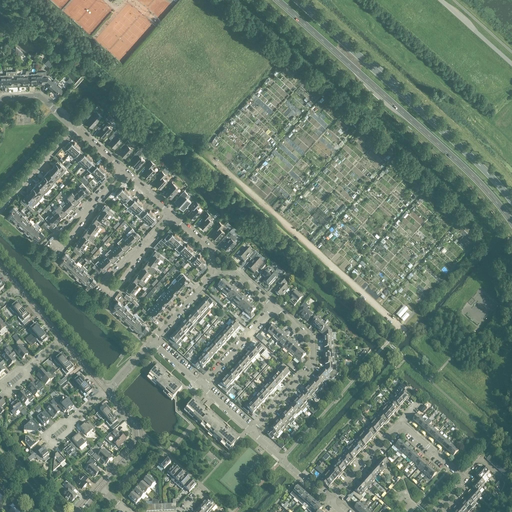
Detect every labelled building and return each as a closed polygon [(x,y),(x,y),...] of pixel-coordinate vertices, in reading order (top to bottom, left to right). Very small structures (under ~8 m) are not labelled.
[(28,74),(29,84),(29,85),(29,86),(33,85),(33,84),(37,84),(37,73),(31,73),(31,74),(29,74),(28,74)] [(42,73),(37,73),(37,84),(43,84),(46,85),(49,75),(42,75),(42,73)] [(12,74),(6,75),(7,86),(11,86),(11,87),(18,86),(17,75),(12,75),(12,74)] [(23,74),(17,75),(18,86),(25,86),(25,85),(29,85),(29,84),(28,74),(23,74)] [(54,79),(49,75),(46,85),(48,86),(52,89),(60,81),(56,78),(54,79)] [(60,81),(52,89),(55,92),(55,93),(58,96),(66,88),(63,85),(62,86),(59,83),(60,81)] [(93,128),(103,117),(96,111),(95,112),(93,110),(87,116),(90,118),(86,122),(93,128)] [(109,126),(111,124),(105,119),(98,128),(100,125),(103,127),(98,133),(100,134),(100,135),(101,137),(102,137),(104,138),(112,129),(109,126)] [(115,149),(123,141),(119,138),(123,134),(117,129),(109,138),(113,134),(115,136),(109,143),(115,149)] [(126,158),(133,150),(127,145),(130,142),(127,140),(121,147),(126,142),(128,144),(120,153),(123,155),(123,156),(124,157),(125,157),(126,158)] [(65,150),(70,154),(78,145),(75,143),(73,144),(72,143),(71,144),(68,142),(64,147),(66,149),(65,150)] [(78,145),(70,154),(74,158),(75,157),(77,159),(82,153),(80,151),(80,150),(79,149),(80,148),(78,145)] [(140,156),(142,154),(142,153),(138,150),(132,157),(135,159),(131,163),(138,169),(145,161),(142,158),(142,157),(141,157),(140,156)] [(84,155),(82,153),(77,159),(79,160),(78,161),(82,165),(90,156),(87,154),(86,155),(84,154),(84,155)] [(90,156),(82,165),(86,169),(87,168),(89,170),(94,164),(92,162),(93,162),(91,160),(93,159),(90,156)] [(145,177),(147,178),(147,177),(149,179),(156,172),(153,169),(153,167),(155,165),(150,160),(146,165),(149,167),(143,174),(145,175),(145,176),(145,177)] [(54,166),(53,168),(61,175),(67,169),(57,161),(53,165),(54,166)] [(96,166),(94,164),(89,170),(91,172),(90,173),(95,176),(103,168),(100,165),(98,167),(97,165),(96,166)] [(50,169),(46,173),(56,182),(61,175),(53,168),(51,170),(50,169)] [(103,168),(95,176),(99,180),(100,179),(102,181),(106,176),(104,174),(105,173),(104,172),(105,170),(103,168)] [(167,182),(164,179),(164,178),(167,175),(162,171),(158,176),(160,178),(155,184),(160,189),(167,182)] [(43,179),(41,180),(50,188),(56,182),(46,173),(42,178),(43,179)] [(39,181),(35,186),(44,194),(50,188),(41,180),(40,182),(39,181)] [(171,199),(178,192),(174,189),(177,186),(172,182),(167,187),(170,189),(166,194),(171,199)] [(81,187),(78,191),(84,197),(87,194),(88,195),(91,192),(82,183),(79,186),(81,187)] [(32,191),(30,193),(39,200),(44,194),(35,186),(31,190),(32,191)] [(116,195),(120,199),(128,190),(125,188),(124,189),(122,188),(121,189),(119,187),(114,192),(116,194),(116,195)] [(128,190),(120,199),(124,203),(125,202),(127,204),(132,198),(130,196),(131,196),(129,194),(130,193),(128,190)] [(183,210),(187,206),(188,205),(191,201),(188,198),(190,196),(184,190),(174,201),(174,202),(177,198),(180,201),(177,204),(180,207),(180,208),(183,209),(183,210)] [(72,192),(70,195),(78,204),(81,201),(80,201),(84,197),(78,191),(74,194),(72,192)] [(28,194),(23,198),(33,207),(39,200),(30,193),(28,195),(28,194)] [(69,199),(65,202),(71,209),(75,205),(76,206),(78,204),(70,195),(67,197),(69,199)] [(134,200),(132,198),(127,204),(129,206),(128,206),(132,210),(140,201),(137,199),(136,200),(135,199),(134,200)] [(140,201),(132,210),(136,214),(137,213),(139,215),(144,209),(142,207),(143,207),(142,205),(143,204),(140,201)] [(194,220),(201,212),(197,208),(200,205),(196,201),(191,206),(194,208),(188,214),(194,220)] [(60,204),(58,206),(66,215),(69,213),(68,212),(71,209),(65,202),(62,206),(60,204)] [(115,212),(105,205),(102,207),(103,208),(100,212),(107,218),(110,214),(112,215),(115,212)] [(341,214),(347,207),(344,205),(338,212),(341,214)] [(11,217),(13,219),(20,212),(14,206),(10,211),(11,212),(8,216),(10,218),(11,217)] [(57,210),(53,214),(59,220),(63,217),(64,218),(66,215),(58,206),(55,209),(57,210)] [(146,211),(144,209),(139,215),(141,217),(141,218),(145,221),(153,213),(150,210),(149,212),(147,210),(146,211)] [(20,212),(13,219),(16,221),(15,222),(17,224),(24,216),(20,212)] [(107,218),(100,212),(97,216),(96,215),(94,218),(104,226),(106,223),(104,221),(107,218)] [(211,224),(213,222),(210,219),(210,218),(211,216),(207,212),(203,216),(205,219),(200,225),(202,226),(201,227),(202,228),(203,229),(204,228),(206,230),(209,227),(210,227),(212,225),(211,224)] [(153,213),(145,221),(149,225),(150,224),(152,226),(156,221),(154,220),(156,218),(154,217),(155,215),(153,213)] [(48,215),(45,218),(54,227),(56,224),(59,220),(53,214),(50,217),(48,215)] [(24,216),(17,224),(19,226),(20,225),(23,227),(29,220),(24,216)] [(104,226),(94,218),(92,221),(93,222),(90,225),(97,231),(100,227),(102,228),(104,226)] [(29,220),(23,227),(25,230),(24,231),(26,233),(34,225),(29,220)] [(225,233),(222,230),(222,228),(224,226),(219,222),(215,226),(217,229),(212,235),(218,241),(225,233)] [(34,225),(26,233),(28,235),(29,234),(32,236),(38,229),(34,225)] [(97,231),(90,225),(87,229),(86,229),(84,231),(94,239),(96,236),(94,235),(97,231)] [(141,237),(132,228),(130,231),(131,233),(128,236),(134,242),(137,239),(138,240),(141,237)] [(38,229),(32,236),(35,238),(34,239),(36,241),(39,237),(41,239),(45,234),(38,229)] [(94,239),(84,231),(82,234),(83,235),(80,239),(87,244),(90,240),(92,242),(94,239)] [(234,240),(237,237),(230,231),(222,239),(223,238),(226,241),(223,245),(229,251),(236,243),(234,240)] [(168,246),(170,244),(178,235),(175,233),(174,234),(172,233),(171,235),(169,233),(164,237),(166,239),(166,240),(164,242),(168,246)] [(178,235),(170,244),(174,248),(175,247),(177,249),(182,243),(180,241),(181,241),(179,239),(181,238),(178,235)] [(123,237),(120,240),(129,249),(131,246),(130,246),(134,242),(128,236),(124,239),(123,237)] [(87,244),(80,239),(77,243),(76,242),(74,245),(84,252),(86,249),(84,248),(87,244)] [(129,249),(120,240),(117,242),(119,244),(116,247),(122,254),(125,251),(126,251),(129,249)] [(184,245),(182,243),(177,249),(179,251),(178,252),(182,255),(190,247),(188,244),(186,246),(185,244),(184,245)] [(110,249),(108,251),(116,260),(119,258),(118,257),(122,254),(116,247),(112,251),(110,249)] [(190,247),(182,255),(187,259),(187,258),(189,260),(195,254),(193,253),(193,252),(192,251),(193,249),(190,247)] [(251,259),(252,260),(258,254),(257,252),(255,254),(253,252),(252,253),(246,247),(238,256),(245,262),(249,258),(251,260),(251,259)] [(80,256),(82,253),(75,248),(73,250),(80,256)] [(153,253),(150,257),(157,263),(160,259),(162,260),(165,257),(155,250),(152,253),(153,253)] [(116,260),(108,251),(105,254),(107,256),(103,259),(110,266),(113,262),(114,263),(116,260)] [(63,263),(65,266),(72,259),(65,253),(62,257),(63,259),(59,262),(62,265),(63,263)] [(197,256),(195,254),(189,260),(191,262),(191,263),(195,267),(203,258),(200,255),(199,257),(197,256)] [(258,254),(252,260),(254,262),(248,268),(254,273),(258,268),(261,271),(266,264),(264,263),(263,263),(262,263),(259,260),(259,259),(259,258),(257,256),(259,254),(258,254)] [(157,263),(150,257),(147,261),(146,260),(144,263),(154,271),(156,268),(154,266),(157,263)] [(203,258),(195,267),(199,270),(200,269),(202,271),(206,267),(204,265),(206,263),(204,262),(206,260),(203,258)] [(72,259),(65,266),(68,268),(67,269),(69,271),(76,263),(72,259)] [(98,261),(95,263),(104,272),(107,270),(106,269),(110,266),(103,259),(100,262),(98,261)] [(76,263),(69,271),(71,273),(72,272),(75,274),(81,267),(76,263)] [(154,271),(144,263),(142,266),(143,267),(140,271),(147,276),(150,272),(152,274),(154,271)] [(81,267),(75,274),(77,276),(76,278),(78,280),(86,271),(81,267)] [(86,271),(78,280),(80,281),(81,280),(84,283),(90,276),(86,271)] [(147,276),(140,271),(137,274),(136,274),(134,277),(144,284),(146,281),(144,280),(147,276)] [(269,287),(277,278),(271,273),(268,271),(263,276),(266,279),(263,282),(269,287)] [(181,276),(177,280),(184,286),(187,283),(188,284),(191,280),(190,280),(181,272),(179,275),(181,276)] [(90,276),(84,283),(87,285),(86,286),(88,288),(91,284),(93,285),(97,281),(90,276)] [(144,284),(134,277),(132,279),(133,280),(130,284),(137,289),(140,286),(142,287),(144,284)] [(281,297),(288,289),(284,286),(287,283),(282,278),(278,283),(281,286),(275,292),(281,297)] [(172,282),(170,285),(179,293),(182,290),(181,289),(184,286),(177,280),(174,284),(172,282)] [(217,288),(222,293),(229,286),(223,281),(217,288)] [(137,289),(130,284),(127,288),(126,287),(124,290),(134,298),(136,295),(134,293),(137,289)] [(169,289),(166,292),(173,298),(175,295),(176,296),(179,293),(170,285),(167,287),(169,289)] [(229,286),(222,293),(227,298),(236,288),(234,286),(232,288),(229,286)] [(236,288),(227,298),(233,302),(239,295),(236,292),(238,290),(236,288)] [(300,299),(302,297),(299,295),(300,294),(296,291),(295,292),(293,290),(288,295),(291,298),(292,297),(293,298),(289,303),(294,307),(300,300),(300,299)] [(161,295),(158,297),(168,306),(171,302),(170,302),(173,298),(166,292),(162,296),(161,295)] [(239,295),(233,302),(238,307),(247,298),(244,296),(242,298),(239,295)] [(158,301),(155,305),(161,311),(164,308),(165,309),(168,306),(158,297),(156,299),(158,301)] [(247,298),(238,307),(243,312),(250,305),(247,302),(249,300),(247,298)] [(207,299),(203,303),(209,309),(213,304),(215,306),(217,304),(212,299),(210,301),(207,299)] [(115,311),(118,313),(124,306),(118,300),(114,305),(115,306),(112,310),(114,312),(115,311)] [(15,313),(17,316),(23,310),(20,306),(21,305),(18,302),(10,309),(14,314),(15,313)] [(209,309),(203,303),(199,308),(205,313),(209,309)] [(307,321),(313,316),(306,310),(309,307),(304,303),(299,309),(302,311),(299,314),(307,321)] [(149,307),(147,310),(156,318),(159,315),(158,314),(161,311),(155,305),(151,309),(149,307)] [(250,305),(243,312),(249,317),(255,310),(250,305)] [(124,306),(118,313),(120,315),(119,316),(122,318),(129,310),(124,306)] [(396,315),(400,318),(408,310),(404,306),(396,315)] [(205,313),(199,308),(195,312),(201,318),(200,318),(203,320),(207,315),(205,313)] [(26,314),(23,310),(17,316),(19,318),(18,318),(22,323),(30,317),(27,313),(26,314)] [(129,310),(122,318),(124,320),(125,319),(127,322),(134,315),(129,310)] [(201,318),(195,312),(191,317),(196,322),(200,318),(201,318)] [(404,322),(409,316),(406,313),(401,320),(404,322)] [(134,315),(127,322),(130,324),(129,325),(131,327),(138,319),(134,315)] [(314,326),(317,329),(323,322),(319,318),(320,318),(318,315),(310,324),(313,327),(314,326)] [(196,322),(191,317),(187,321),(192,327),(196,322)] [(7,330),(10,328),(6,322),(4,324),(0,319),(0,332),(5,328),(7,330)] [(138,319),(131,327),(133,329),(134,328),(137,330),(143,323),(138,319)] [(233,323),(229,327),(235,333),(239,328),(236,325),(238,323),(233,319),(231,321),(233,323)] [(192,327),(187,321),(183,326),(188,331),(192,327)] [(323,322),(317,329),(321,332),(323,335),(332,331),(327,326),(328,326),(323,322)] [(143,323),(137,330),(139,332),(138,333),(140,335),(144,331),(145,333),(149,328),(143,323)] [(33,335),(35,337),(41,332),(38,328),(39,327),(36,324),(28,331),(33,336),(33,335)] [(188,331),(183,326),(179,330),(184,335),(188,331)] [(267,333),(272,338),(279,331),(273,326),(267,333)] [(229,327),(225,332),(231,337),(235,333),(229,327)] [(184,335),(179,330),(174,335),(180,340),(181,340),(184,335)] [(279,331),(272,338),(278,343),(286,333),(284,331),(282,334),(279,331)] [(332,331),(323,335),(324,338),(324,343),(333,343),(333,337),(332,337),(332,331)] [(45,336),(41,332),(35,337),(37,340),(36,340),(41,345),(49,339),(46,335),(45,336)] [(225,332),(221,336),(227,341),(231,337),(225,332)] [(286,333),(278,343),(283,348),(290,340),(287,338),(289,335),(286,333)] [(180,340),(174,335),(170,339),(171,339),(169,341),(173,346),(172,347),(177,351),(180,348),(178,346),(182,341),(181,340),(180,340)] [(221,336),(217,341),(223,346),(227,341),(221,336)] [(22,359),(29,354),(23,347),(25,345),(20,340),(16,343),(20,347),(15,351),(22,359)] [(290,340),(283,348),(288,353),(297,343),(295,341),(293,343),(290,340)] [(217,341),(213,345),(219,350),(223,346),(217,341)] [(297,343),(288,353),(294,357),(300,350),(297,347),(299,345),(297,343)] [(333,343),(324,343),(324,347),(323,347),(323,352),(335,351),(335,348),(334,348),(333,343)] [(257,344),(253,349),(259,354),(263,350),(265,352),(267,349),(262,345),(260,347),(257,344)] [(213,345),(209,350),(215,355),(219,350),(213,345)] [(8,367),(15,361),(10,355),(13,352),(9,348),(4,352),(6,355),(6,356),(3,358),(9,366),(8,367)] [(259,354),(253,349),(249,353),(255,358),(259,354)] [(359,356),(362,359),(368,352),(365,349),(359,356)] [(209,350),(205,354),(211,359),(215,355),(209,350)] [(300,350),(294,357),(299,362),(306,355),(300,350)] [(335,351),(323,352),(324,356),(325,356),(325,360),(334,359),(334,354),(335,354),(335,351)] [(255,358),(249,353),(245,358),(251,363),(255,358)] [(59,365),(61,368),(67,362),(64,359),(65,358),(62,354),(54,361),(58,366),(59,365)] [(205,354),(201,358),(207,364),(211,359),(205,354)] [(199,356),(195,361),(193,363),(198,368),(200,366),(203,368),(207,364),(201,358),(199,356)] [(251,363),(245,358),(241,362),(247,367),(251,363)] [(334,359),(325,360),(325,365),(324,368),(337,373),(337,365),(334,365),(334,359)] [(67,362),(61,368),(63,370),(62,371),(66,376),(74,369),(71,365),(70,366),(67,362)] [(247,367),(241,362),(237,366),(243,372),(247,367)] [(283,368),(279,373),(285,378),(290,373),(287,371),(288,369),(283,364),(281,366),(283,368)] [(243,372),(237,366),(233,371),(239,376),(243,372)] [(158,367),(149,377),(174,399),(183,389),(172,379),(172,378),(172,377),(170,375),(169,377),(158,367)] [(337,373),(324,368),(323,371),(320,375),(326,381),(330,377),(332,379),(333,379),(334,379),(339,373),(337,373)] [(51,381),(54,379),(49,373),(46,375),(43,371),(37,376),(45,385),(51,381)] [(239,376),(233,371),(229,375),(235,381),(239,376)] [(279,373),(275,377),(281,382),(285,378),(279,373)] [(235,381),(229,375),(225,380),(231,385),(235,381)] [(326,381),(320,375),(317,378),(316,377),(313,380),(322,388),(324,386),(323,385),(326,381)] [(77,387),(79,390),(86,384),(82,380),(83,379),(80,376),(72,383),(77,388),(77,387)] [(275,377),(271,381),(277,387),(281,382),(275,377)] [(60,387),(68,380),(66,378),(61,381),(60,380),(57,382),(60,387)] [(231,385),(225,380),(221,384),(224,387),(222,389),(227,394),(229,392),(227,390),(231,385)] [(322,388),(313,380),(310,384),(311,384),(308,388),(315,394),(319,390),(320,390),(322,388)] [(271,381),(267,386),(273,391),(277,387),(271,381)] [(39,394),(44,390),(39,384),(37,386),(36,386),(34,383),(31,386),(29,388),(29,387),(28,388),(35,396),(37,394),(38,394),(39,394)] [(89,388),(86,384),(79,390),(81,392),(85,397),(93,391),(90,387),(89,388)] [(267,386),(263,390),(269,396),(273,391),(267,386)] [(261,393),(259,395),(265,400),(269,396),(263,390),(261,388),(259,390),(261,393)] [(315,394),(308,388),(306,391),(305,390),(302,393),(310,401),(313,398),(312,398),(315,394)] [(399,393),(396,396),(403,402),(406,399),(408,400),(410,397),(401,389),(398,392),(399,393)] [(32,402),(34,400),(31,395),(28,397),(24,392),(23,393),(22,392),(20,393),(21,394),(18,397),(24,404),(30,400),(32,402)] [(311,401),(310,401),(302,393),(299,396),(300,397),(297,400),(304,406),(307,402),(309,404),(311,404),(311,403),(311,401)] [(259,395),(255,399),(261,405),(265,400),(259,395)] [(58,405),(64,413),(66,411),(67,412),(74,406),(65,396),(63,396),(59,399),(59,402),(60,404),(58,405)] [(392,399),(389,402),(399,410),(401,407),(400,406),(403,402),(396,396),(393,400),(392,399)] [(226,427),(209,413),(210,412),(209,411),(209,410),(207,408),(205,409),(203,407),(208,401),(205,399),(200,404),(194,399),(189,406),(184,412),(229,452),(240,440),(229,431),(230,430),(230,429),(229,428),(227,426),(226,427)] [(255,399),(251,404),(257,409),(261,405),(255,399)] [(56,407),(58,405),(53,400),(51,402),(53,405),(51,407),(50,406),(46,410),(47,410),(54,418),(53,418),(53,419),(58,415),(57,414),(60,412),(59,412),(56,407)] [(304,406),(297,400),(294,403),(294,402),(291,405),(299,413),(301,411),(300,410),(304,406)] [(10,412),(10,413),(11,415),(13,415),(14,415),(20,411),(21,413),(24,416),(28,413),(25,409),(20,403),(18,405),(15,402),(11,406),(13,409),(10,411),(11,411),(10,412)] [(399,410),(389,402),(387,405),(388,406),(385,409),(391,415),(395,412),(396,413),(399,410)] [(251,404),(249,407),(247,405),(243,408),(248,413),(250,411),(253,414),(257,409),(251,404)] [(299,413),(291,405),(288,409),(289,409),(286,412),(293,419),(296,415),(297,415),(299,413)] [(98,413),(96,415),(100,419),(101,419),(103,421),(105,420),(111,414),(108,411),(109,410),(106,406),(99,412),(98,413)] [(381,412),(378,415),(387,423),(390,420),(388,419),(391,415),(385,409),(382,413),(381,412)] [(47,420),(50,418),(45,411),(42,414),(41,415),(38,416),(40,423),(41,423),(44,426),(49,422),(47,420)] [(293,419),(286,412),(283,416),(282,415),(279,418),(288,426),(290,423),(289,423),(293,419)] [(111,414),(105,420),(107,422),(106,423),(110,428),(112,430),(119,424),(117,422),(118,421),(115,417),(114,418),(111,414)] [(413,420),(417,424),(422,418),(418,414),(413,420)] [(387,423),(378,415),(375,418),(376,419),(373,422),(380,428),(383,425),(385,426),(387,423)] [(288,426),(279,418),(277,421),(278,422),(275,425),(281,431),(285,427),(286,428),(288,426)] [(422,418),(417,424),(421,427),(426,422),(422,418)] [(36,428),(38,426),(39,426),(33,420),(29,424),(25,424),(24,432),(37,433),(36,433),(36,428)] [(94,433),(97,430),(90,422),(87,424),(87,423),(80,428),(87,436),(93,431),(94,433)] [(369,425),(366,428),(376,436),(378,433),(377,432),(380,428),(373,422),(370,426),(369,425)] [(426,422),(421,427),(425,431),(430,425),(426,422)] [(268,431),(266,434),(272,439),(275,436),(277,438),(279,436),(278,435),(281,431),(275,425),(272,428),(271,427),(268,431)] [(430,425),(425,431),(429,435),(434,429),(430,425)] [(376,436),(366,428),(363,431),(365,432),(362,435),(368,441),(371,438),(373,439),(376,436)] [(434,429),(429,435),(433,438),(438,433),(434,429)] [(115,430),(107,439),(107,441),(110,444),(111,444),(113,442),(118,448),(126,439),(120,434),(119,435),(115,430)] [(88,446),(91,444),(81,433),(80,435),(79,434),(72,440),(80,449),(86,444),(88,446)] [(438,433),(433,438),(437,442),(442,436),(438,433)] [(357,438),(355,441),(364,449),(367,446),(365,445),(368,441),(362,435),(359,439),(357,438)] [(442,436),(437,442),(441,445),(446,440),(442,436)] [(36,451),(36,452),(41,447),(40,448),(32,438),(23,437),(23,445),(25,448),(27,445),(30,449),(30,454),(32,456),(36,451)] [(446,440),(441,445),(445,449),(450,443),(446,440)] [(364,449),(355,441),(352,444),(353,445),(350,448),(357,454),(360,451),(361,452),(364,449)] [(400,441),(395,447),(399,451),(404,445),(400,441)] [(450,443),(445,449),(449,453),(454,447),(450,443)] [(79,452),(72,444),(69,446),(67,444),(61,449),(65,454),(66,453),(69,457),(75,452),(76,454),(79,452)] [(408,449),(404,445),(399,451),(403,454),(408,449)] [(41,447),(36,452),(38,454),(35,457),(38,460),(39,459),(43,460),(45,462),(49,459),(47,457),(49,455),(44,449),(44,450),(41,447)] [(454,447),(449,453),(453,456),(459,451),(454,447)] [(346,451),(343,454),(352,462),(355,459),(354,458),(357,454),(350,448),(347,452),(346,451)] [(412,452),(408,449),(403,454),(407,458),(412,452)] [(106,464),(112,458),(103,450),(98,456),(95,454),(93,457),(97,461),(100,458),(106,464)] [(55,456),(55,458),(54,459),(54,460),(53,468),(54,468),(53,472),(57,468),(58,468),(65,462),(63,460),(66,458),(61,452),(59,454),(58,453),(57,454),(57,456),(55,456)] [(416,456),(412,452),(407,458),(411,462),(416,456)] [(352,462),(343,454),(340,457),(341,458),(338,462),(345,468),(348,464),(350,465),(352,462)] [(420,459),(416,456),(411,462),(415,465),(420,459)] [(165,470),(171,463),(165,458),(159,466),(165,470)] [(90,467),(87,470),(95,477),(100,472),(93,466),(96,463),(91,459),(87,464),(90,467)] [(384,459),(380,463),(386,468),(390,464),(384,459)] [(424,463),(420,459),(415,465),(419,469),(424,463)] [(334,464),(331,467),(341,475),(344,472),(342,471),(345,468),(338,462),(335,465),(334,464)] [(386,468),(380,463),(377,467),(382,472),(386,468)] [(428,467),(424,463),(419,469),(423,472),(428,467)] [(168,474),(173,479),(180,471),(174,467),(168,474)] [(341,475),(331,467),(329,470),(330,471),(327,475),(334,481),(337,477),(338,478),(341,475)] [(382,472),(377,467),(373,471),(379,476),(382,472)] [(432,470),(428,467),(423,472),(427,476),(432,470)] [(483,467),(479,472),(485,477),(489,473),(483,467)] [(436,474),(432,470),(427,476),(431,480),(436,474)] [(180,471),(173,479),(178,484),(185,476),(180,471)] [(379,476),(373,471),(369,475),(375,480),(379,476)] [(485,477),(479,472),(476,476),(479,479),(480,479),(482,481),(485,477)] [(85,482),(88,478),(83,474),(80,478),(79,476),(74,482),(82,489),(87,484),(85,482)] [(320,480),(321,482),(329,489),(332,485),(331,484),(334,481),(327,475),(324,477),(323,476),(320,480)] [(375,480),(369,475),(366,479),(372,484),(375,480)] [(185,476),(178,484),(184,488),(190,481),(185,476)] [(148,477),(143,483),(150,489),(155,484),(148,477)] [(372,484),(366,479),(362,483),(368,488),(372,484)] [(486,484),(482,481),(480,479),(479,479),(476,483),(482,488),(486,484)] [(500,480),(496,484),(494,486),(499,491),(500,490),(503,483),(500,480)] [(190,481),(184,488),(189,493),(196,486),(190,481)] [(65,487),(61,492),(72,502),(77,496),(72,492),(75,489),(69,483),(65,487)] [(150,489),(143,483),(138,488),(145,494),(150,489)] [(368,488),(362,483),(359,487),(364,492),(368,488)] [(482,488),(476,483),(472,487),(476,490),(478,492),(482,488)] [(290,495),(294,498),(302,490),(298,486),(290,495)] [(364,492),(359,487),(355,491),(361,496),(364,492)] [(145,494),(138,488),(134,493),(141,500),(145,494)] [(302,490),(294,498),(299,502),(306,494),(302,490)] [(482,495),(478,492),(476,490),(472,494),(478,500),(482,495)] [(141,500),(134,493),(129,499),(136,505),(141,500)] [(303,506),(305,503),(310,497),(306,494),(299,502),(303,506)] [(478,500),(472,494),(468,498),(474,504),(478,500)] [(310,497),(305,503),(303,506),(307,509),(314,501),(310,497)] [(474,504),(468,498),(465,502),(471,508),(474,504)] [(205,503),(202,506),(209,511),(210,511),(216,506),(207,499),(204,502),(205,503)] [(314,501),(307,509),(309,511),(311,511),(318,505),(314,501)] [(471,508),(465,502),(461,506),(467,511),(471,508)] [(359,503),(354,508),(359,511),(364,506),(359,503)]
